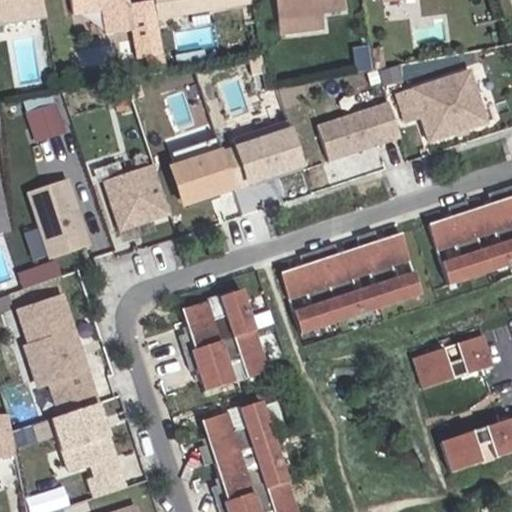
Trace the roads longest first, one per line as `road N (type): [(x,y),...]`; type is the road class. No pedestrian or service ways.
road 1 (residential): [(180,511),(125,319),(148,290),(511,168)]
road 2 (unknown): [(125,319),(66,145)]
